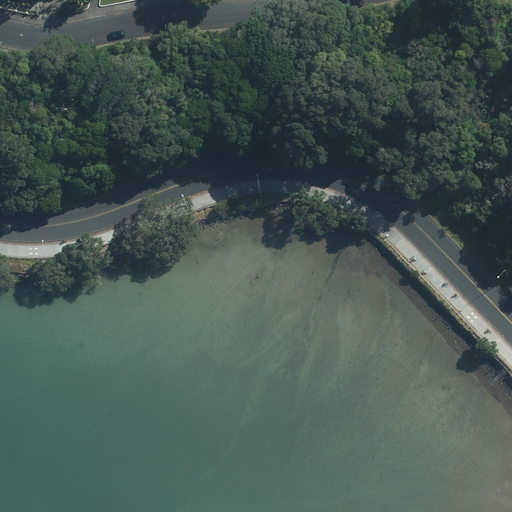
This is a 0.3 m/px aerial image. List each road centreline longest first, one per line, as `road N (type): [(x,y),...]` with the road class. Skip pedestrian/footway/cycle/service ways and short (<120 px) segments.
road 1 (secondary): [(0,222),(71,222),(225,169),(304,164),(354,179),(396,206),(511,323)]
road 2 (residential): [(0,31),(57,37),(314,0)]
